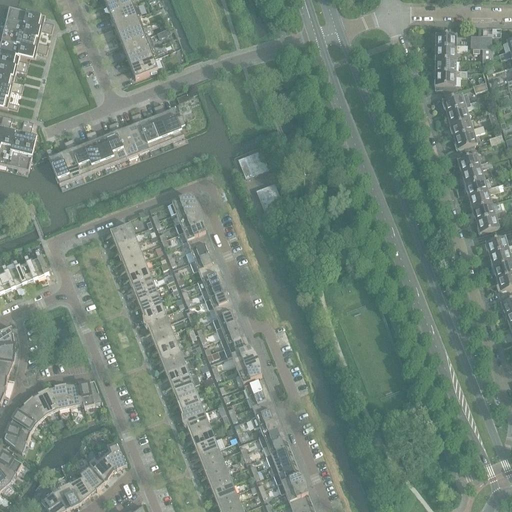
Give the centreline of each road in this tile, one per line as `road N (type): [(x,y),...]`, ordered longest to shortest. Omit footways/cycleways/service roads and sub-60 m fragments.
road 1 (residential): [(329,511),(288,407),(293,390),(268,326),(255,324),(210,210),(208,182),(51,242)]
road 2 (tertiary): [(316,36),(498,497)]
road 3 (tertiary): [(503,461),(338,30)]
road 4 (residential): [(511,413),(390,13)]
road 5 (residential): [(113,106),(316,36)]
road 6 (residential): [(390,13),(511,15)]
